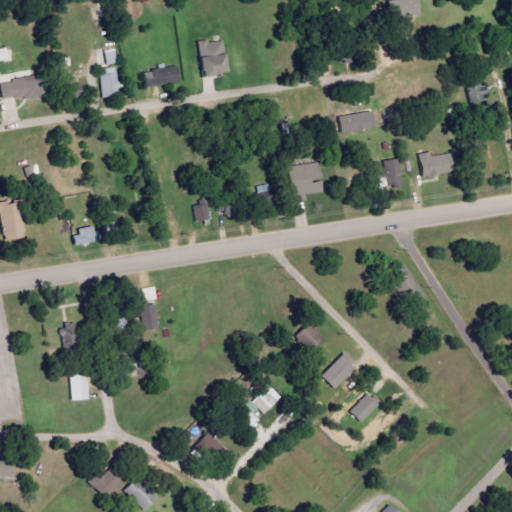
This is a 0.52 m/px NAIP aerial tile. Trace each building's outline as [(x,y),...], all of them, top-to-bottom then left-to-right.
[(418,16),(416,0),(398,0),(387,1),(389,19),(418,16)] [(199,83),(193,45),(204,44),(205,48),(219,46),(224,79),(199,83)] [(105,65),(117,64),(114,50),(103,51),(105,65)] [(142,92),(176,87),(174,70),(163,71),(162,67),(155,68),(156,73),(149,74),(150,76),(140,77),(142,92)] [(102,96),(117,95),(116,68),(101,69),(102,96)] [(0,93),(2,103),(41,94),(37,75),(0,83),(0,93)] [(469,104),(485,101),(480,78),(464,81),(469,104)] [(421,177),(450,174),(448,154),(431,157),(430,153),(418,154),(421,177)] [(386,188),(401,186),(399,159),(383,161),(386,188)] [(287,167),(290,203),(305,202),(304,195),(321,194),(317,164),(287,167)] [(251,195),(255,209),(267,206),(263,191),(251,195)] [(0,228),(2,241),(19,239),(15,201),(0,203),(0,228)] [(193,204),(194,222),(208,221),(208,203),(193,204)] [(77,236),(71,236),(72,246),(90,246),(90,228),(77,229),(77,236)] [(425,299),(401,265),(386,277),(410,310),(425,299)] [(137,304),(142,332),(157,330),(153,302),(156,302),(153,288),(141,290),(143,303),(137,304)] [(63,330),(60,330),(60,342),(76,342),(77,324),(64,324),(63,330)] [(321,339),(306,324),(293,337),(308,351),(321,339)] [(319,377),(332,390),(356,367),(343,354),(319,377)] [(68,376),(69,402),(87,401),(86,376),(68,376)] [(263,415),(280,397),(267,385),(250,402),(263,415)] [(360,424),(377,406),(365,395),(348,414),(360,424)] [(252,414),(257,410),(249,401),(235,415),(248,429),(257,420),(252,414)] [(220,447),(205,434),(191,450),(206,463),(220,447)] [(0,461),(0,480),(13,481),(13,462),(0,461)] [(100,467),(86,482),(105,500),(119,485),(100,467)] [(154,497),(131,480),(121,493),(145,511),(154,497)]
